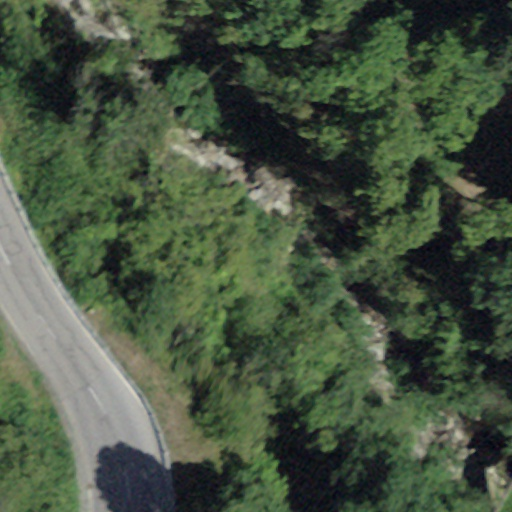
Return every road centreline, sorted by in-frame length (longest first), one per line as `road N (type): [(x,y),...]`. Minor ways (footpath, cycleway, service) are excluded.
road 1 (track): [(511,289),(445,262),(430,228),(463,102),(446,26),(454,12),(493,0)]
road 2 (tertiary): [(131,511),(105,418),(0,244)]
